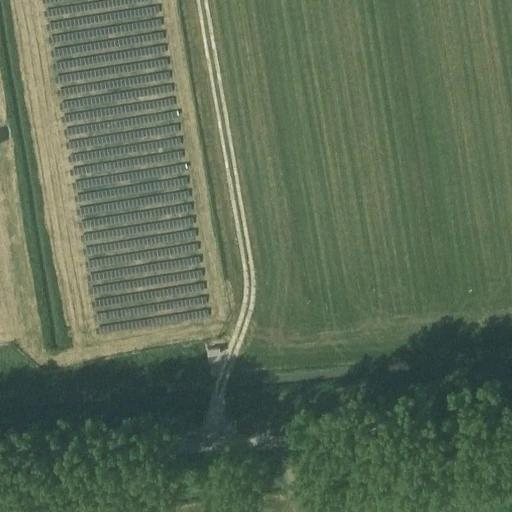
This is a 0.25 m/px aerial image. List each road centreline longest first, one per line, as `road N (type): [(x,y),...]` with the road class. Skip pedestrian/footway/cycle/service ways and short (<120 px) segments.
road 1 (unclassified): [(511,425),(0,468)]
road 2 (track): [(201,0),(249,275),(247,312),(215,411),(218,450)]
